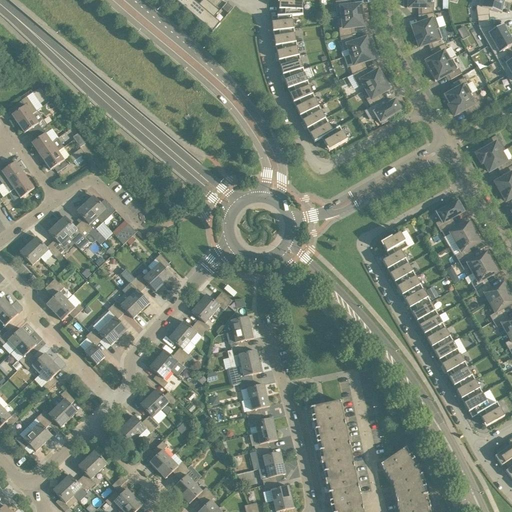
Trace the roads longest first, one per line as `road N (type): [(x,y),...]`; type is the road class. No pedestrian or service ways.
road 1 (residential): [(463,180),(371,234),(364,249),(479,446)]
road 2 (tertiary): [(479,511),(413,388),(336,295),(284,248)]
road 3 (tertiary): [(236,206),(0,3)]
road 4 (residential): [(261,0),(276,92),(314,160),(337,160),(424,111)]
road 5 (tertiary): [(279,203),(280,158),(247,103),(133,0)]
road 6 (tertiary): [(109,0),(232,108),(267,165),(262,196)]
road 7 (residential): [(115,406),(131,387),(136,352),(234,246)]
road 8 (residential): [(311,511),(265,315)]
road 9 (residential): [(115,406),(35,320),(0,266)]
road 10 (residential): [(321,213),(344,210),(446,147)]
road 11 (residential): [(446,147),(429,149),(321,213)]
road 12 (residential): [(379,508),(351,375)]
